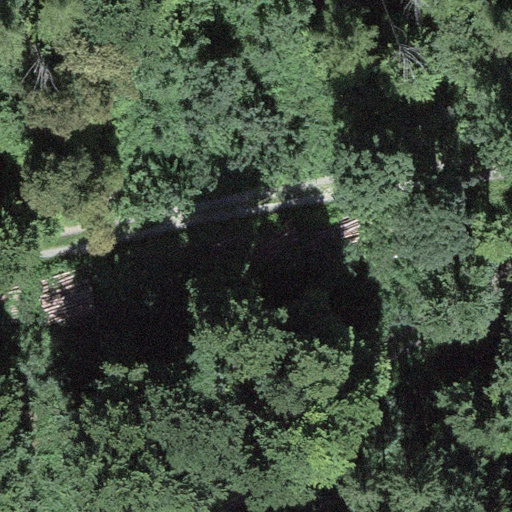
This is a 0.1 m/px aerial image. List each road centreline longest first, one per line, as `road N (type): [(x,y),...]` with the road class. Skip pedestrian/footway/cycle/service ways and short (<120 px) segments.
road 1 (track): [(0,251),(511,167)]
road 2 (track): [(221,511),(400,348),(511,289)]
